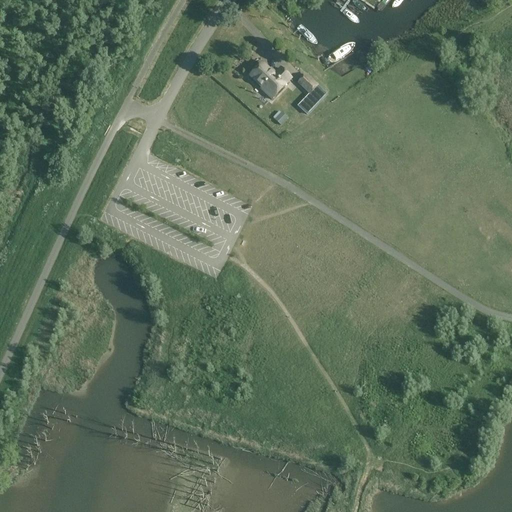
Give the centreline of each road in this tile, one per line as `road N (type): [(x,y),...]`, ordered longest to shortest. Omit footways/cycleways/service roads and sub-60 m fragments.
road 1 (unclassified): [(158,121),(125,106),(0,375)]
road 2 (unclassified): [(158,121),(228,0)]
